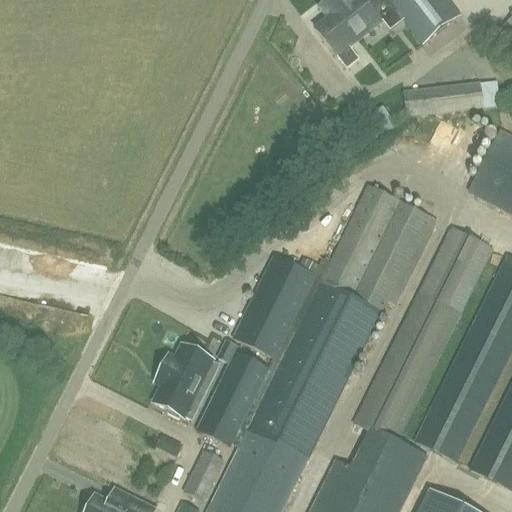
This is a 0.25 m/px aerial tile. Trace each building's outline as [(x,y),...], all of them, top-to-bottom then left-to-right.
[(327,0),(317,8),(327,20),(314,30),(336,58),(346,70),(359,60),(349,48),(380,23),(372,13),(387,2),(385,0),(327,0)] [(385,0),(387,2),(388,1),(422,44),(458,16),(446,0),(385,0)] [(407,119),(483,110),(480,85),(404,94),(407,119)] [(373,116),(384,137),(399,129),(387,108),(373,116)] [(511,139),(501,134),(469,195),(511,217),(511,139)] [(323,262),(315,278),(275,257),(233,341),(273,361),(267,372),(235,356),(197,433),(230,450),(232,447),(239,450),(208,511),(283,511),(385,307),(393,312),(437,225),(368,190),(331,265),(323,262)] [(325,253),(334,229),(324,225),(315,250),(325,253)] [(355,424),(371,432),(397,445),(493,251),(452,230),(355,424)] [(416,443),(457,464),(511,353),(511,260),(508,258),(416,443)] [(78,265),(76,273),(96,278),(98,270),(78,265)] [(169,359),(160,377),(156,385),(163,388),(154,406),(169,413),(167,417),(179,422),(180,419),(183,420),(192,424),(220,368),(211,364),(211,363),(200,358),(200,353),(190,349),(187,351),(182,349),(176,362),(169,359)] [(511,385),(469,469),(511,490),(511,385)] [(203,455),(183,496),(203,505),(223,465),(203,455)] [(401,511),(408,499),(336,463),(311,511),(401,511)] [(153,511),(114,492),(108,505),(94,499),(93,501),(88,503),(84,511),(153,511)] [(418,511),(464,511),(428,494),(418,511)]
